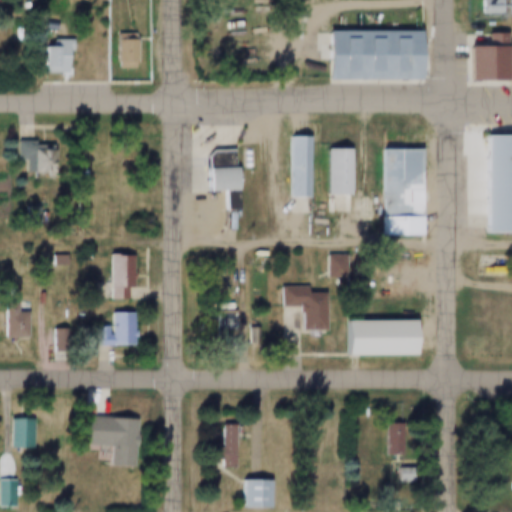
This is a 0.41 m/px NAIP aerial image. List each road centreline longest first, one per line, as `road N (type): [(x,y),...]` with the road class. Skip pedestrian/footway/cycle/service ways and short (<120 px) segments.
road 1 (residential): [(511,377),(0,372)]
road 2 (tertiary): [(511,98),(0,103)]
road 3 (residential): [(175,0),(176,511)]
road 4 (residential): [(447,0),(447,511)]
